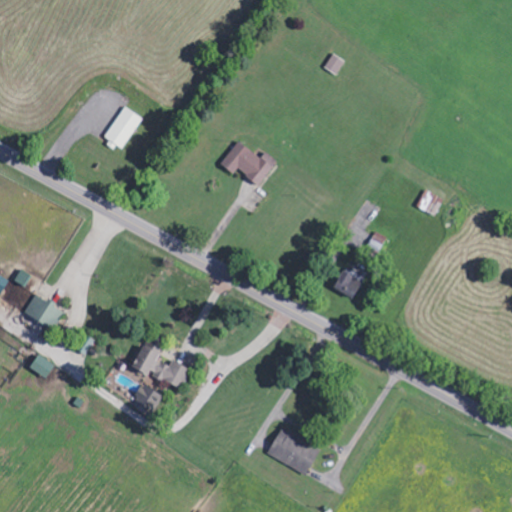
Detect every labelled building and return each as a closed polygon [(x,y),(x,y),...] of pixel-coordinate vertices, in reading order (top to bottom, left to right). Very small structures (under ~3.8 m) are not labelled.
[(123,150),(144,119),(127,107),(105,138),(123,150)] [(260,186),(279,162),(267,152),(262,158),(240,141),(222,164),(235,174),(239,169),(260,186)] [(445,198),(428,191),(421,209),(438,216),(445,198)] [(355,272),(353,277),(343,272),(334,288),(354,299),(366,277),(355,272)] [(0,297),(10,281),(0,274),(0,297)] [(27,315),(53,327),(62,307),(36,295),(27,315)] [(161,354),(144,346),(133,367),(152,376),(152,375),(183,390),(193,370),(174,361),(171,367),(158,360),(161,354)] [(31,368),(48,378),(56,364),(39,355),(31,368)] [(152,417),(164,396),(146,385),(133,405),(152,417)] [(269,456),(309,474),(322,446),(282,428),(269,456)]
